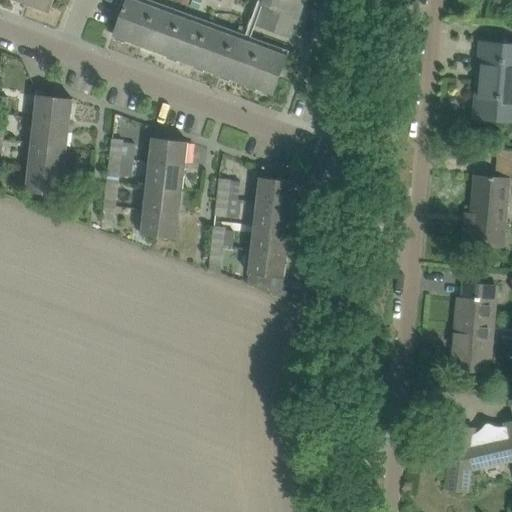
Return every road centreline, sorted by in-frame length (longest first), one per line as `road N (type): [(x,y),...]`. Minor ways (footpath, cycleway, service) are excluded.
road 1 (residential): [(391,511),(440,0)]
road 2 (tertiary): [(346,511),(332,401),(355,154)]
road 3 (residential): [(279,130),(64,51)]
road 4 (tertiary): [(355,154),(381,0)]
road 5 (residential): [(327,0),(279,130)]
